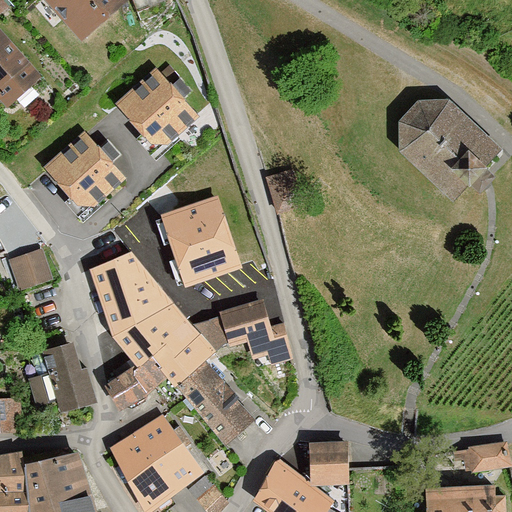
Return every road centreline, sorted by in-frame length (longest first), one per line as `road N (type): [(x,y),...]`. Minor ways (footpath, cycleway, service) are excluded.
road 1 (residential): [(194,0),(270,231),(312,416)]
road 2 (residential): [(0,171),(65,253),(101,395),(94,447),(125,511)]
road 3 (residential): [(312,416),(403,444),(511,425)]
road 4 (residential): [(312,416),(288,426),(231,511)]
